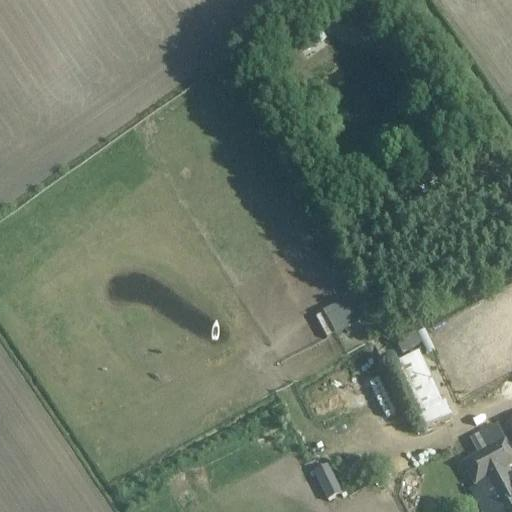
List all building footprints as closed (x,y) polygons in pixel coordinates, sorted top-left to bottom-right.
[(350,328),(358,324),(348,304),(339,308),(350,328)] [(402,356),(422,346),(416,334),(396,344),(402,356)] [(419,353),(391,367),(423,432),(452,417),(445,403),(444,404),(419,353)] [(395,383),(379,390),(386,404),(401,397),(395,383)] [(350,411),(362,406),(356,391),(344,395),(350,411)] [(485,443),(481,446),(472,450),(475,456),(460,465),(472,488),(482,483),(496,511),(511,511),(511,487),(505,471),(511,467),(511,456),(504,441),(488,450),(485,443)]
